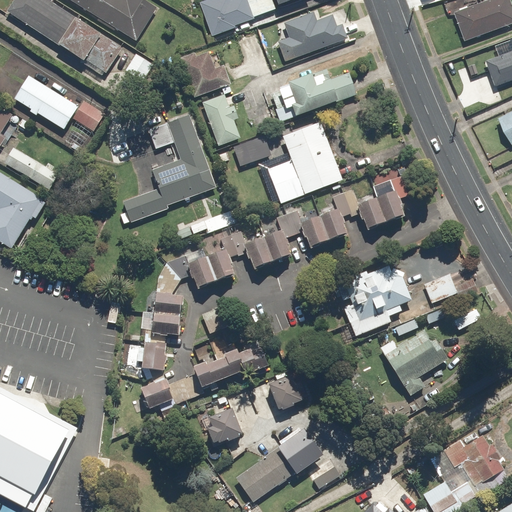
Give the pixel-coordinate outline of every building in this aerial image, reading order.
[(48,0),(17,0),(9,13),(103,73),(121,46),(48,0)] [(69,0),(135,41),(143,28),(144,29),(156,8),(142,0),(69,0)] [(212,0),(198,5),(209,34),(275,10),(271,0),(212,0)] [(511,5),(510,0),(488,0),(454,11),(463,41),(511,24),(511,5)] [(289,37),(280,40),(287,59),(349,38),(344,23),(338,25),(334,14),(318,20),(315,10),(284,21),(289,37)] [(206,49),(181,61),(199,98),(224,87),(206,49)] [(496,87),(511,80),(511,51),(486,61),(496,87)] [(155,66),(136,54),(126,71),(144,82),(155,66)] [(287,88),(297,116),(355,97),(345,69),(287,88)] [(28,76),(13,99),(63,130),(78,107),(28,76)] [(227,96),(204,103),(219,148),(242,140),(227,96)] [(84,103),(74,120),(93,131),(103,114),(84,103)] [(0,107),(0,146),(17,118),(0,107)] [(511,111),(498,119),(502,133),(511,145),(511,111)] [(118,189),(133,225),(217,191),(213,180),(214,179),(189,118),(166,128),(181,163),(118,189)] [(342,180),(320,124),(282,139),(303,194),(342,180)] [(236,147),(242,164),(270,155),(264,138),(236,147)] [(14,149),(5,164),(48,191),(58,176),(14,149)] [(0,242),(10,249),(25,225),(41,199),(0,173),(0,242)] [(394,191),(358,205),(368,230),(404,215),(394,191)] [(336,211),(300,226),(310,250),(346,236),(336,211)] [(293,212),(280,217),(288,238),(301,233),(293,212)] [(206,217),(173,228),(178,240),(210,229),(206,217)] [(279,231),(243,245),(253,269),(289,255),(279,231)] [(237,234),(224,239),(231,257),(244,251),(237,234)] [(223,250),(187,264),(197,288),(233,274),(223,250)] [(411,315),(391,265),(336,287),(356,337),(411,315)] [(449,275),(423,285),(430,302),(456,292),(449,275)] [(160,293),(154,333),(177,336),(183,296),(160,293)] [(114,328),(116,304),(104,303),(102,326),(114,328)] [(459,331),(452,318),(440,325),(442,328),(438,331),(443,341),(459,331)] [(384,354),(404,387),(447,361),(427,328),(384,354)] [(195,370),(203,389),(266,363),(257,344),(195,370)] [(144,370),(164,371),(166,347),(145,345),(144,370)] [(113,348),(103,347),(99,368),(109,370),(113,348)] [(398,378),(393,369),(379,377),(385,387),(399,379),(398,378)] [(295,373),(268,384),(279,412),(307,401),(295,373)] [(165,380),(140,389),(147,408),(172,399),(165,380)] [(0,397),(0,473),(30,490),(62,433),(0,397)] [(243,434),(231,409),(205,421),(216,446),(243,434)] [(306,432),(236,480),(252,503),(322,455),(306,432)] [(503,471),(482,437),(454,453),(475,488),(503,471)] [(309,471),(319,488),(339,476),(329,459),(309,471)] [(448,480),(423,494),(433,511),(456,511),(465,507),(448,480)] [(392,511),(377,499),(366,511),(392,511)] [(511,511),(511,502),(495,511),(511,511)]
